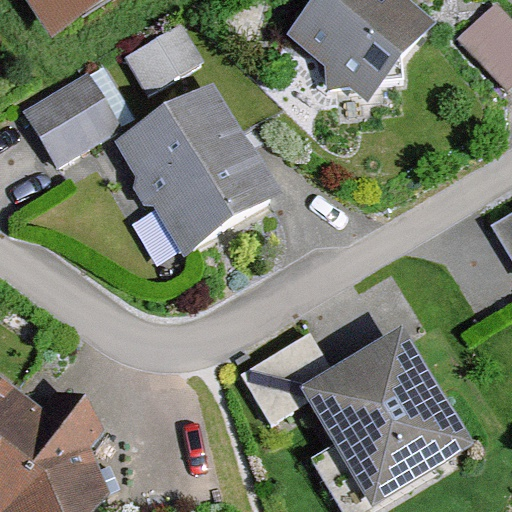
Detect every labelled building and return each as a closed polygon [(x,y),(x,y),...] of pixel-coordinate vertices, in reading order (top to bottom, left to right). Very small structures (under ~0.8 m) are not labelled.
[(18,0),(45,42),(111,0),(18,0)] [(384,0),(335,0),(298,48),(368,102),(424,30),(384,0)] [(511,42),(486,17),(457,46),(508,96),(511,92),(511,42)] [(127,61),(148,97),(201,67),(180,31),(127,61)] [(56,170),(112,139),(81,85),(25,116),(56,170)] [(123,151),(181,260),(270,213),(212,104),(123,151)] [(511,213),(490,226),(511,263),(511,213)] [(308,401),(337,385),(312,339),(243,376),(268,422),(308,401)] [(308,401),(367,510),(457,462),(398,352),(337,385),(308,401)] [(91,511),(108,493),(89,449),(104,432),(56,396),(43,411),(0,375),(0,511),(91,511)]
